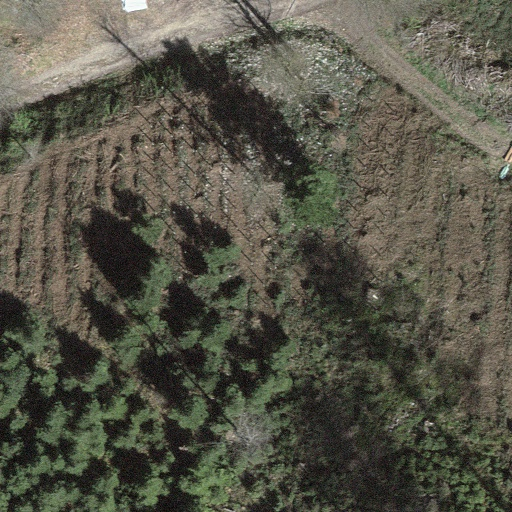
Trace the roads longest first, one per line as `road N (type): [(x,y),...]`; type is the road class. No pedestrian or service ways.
road 1 (track): [(0,97),(284,0)]
road 2 (track): [(282,0),(511,192)]
